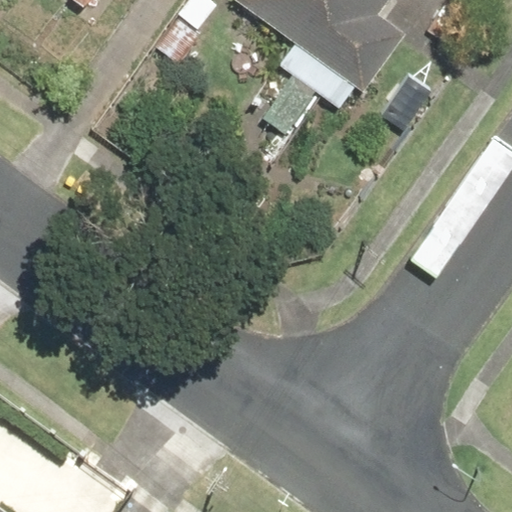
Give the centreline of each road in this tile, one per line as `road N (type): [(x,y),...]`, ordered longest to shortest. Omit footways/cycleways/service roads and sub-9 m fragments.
road 1 (residential): [(326,448),(0,210)]
road 2 (residential): [(326,448),(511,195)]
